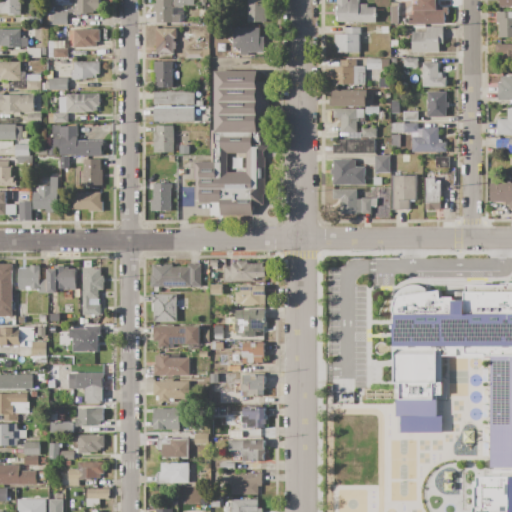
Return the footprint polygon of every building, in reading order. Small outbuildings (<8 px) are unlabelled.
[(0,0),(21,0),(21,16),(8,16),(8,14),(0,14),(0,0)] [(74,0),(99,0),(99,9),(95,9),(95,12),(94,12),(94,14),(74,14),(74,0)] [(156,0),(194,0),(194,6),(183,6),(183,23),(156,23),(156,13),(153,13),(153,3),(156,3),(156,0)] [(248,0),(264,0),(264,11),(267,11),(267,23),(248,23),(248,0)] [(338,23),(337,0),(360,0),(360,4),(368,4),(368,8),(376,8),(376,22),(338,23)] [(410,24),(410,20),(411,20),(411,15),(414,15),(414,4),(419,4),(419,0),(437,0),(437,7),(448,7),(448,15),(444,15),(444,24),(410,24)] [(511,0),(511,7),(499,8),(499,0),(511,0)] [(67,12),(68,25),(54,25),(54,13),(67,12)] [(511,38),(500,38),(499,23),(497,23),(497,12),(511,12),(511,38)] [(73,15),(99,15),(99,27),(73,27),(73,15)] [(412,52),(411,33),(426,32),(426,27),(443,27),(443,44),(440,44),(440,52),(412,52)] [(156,29),(177,28),(177,39),(173,39),(173,42),(176,42),(176,49),(174,49),(174,54),(156,54),(156,29)] [(233,28),(259,28),(259,37),(264,37),(263,53),(249,53),(249,55),(240,55),(240,48),(233,48),(233,28)] [(337,52),(337,46),(334,46),(334,34),(345,34),(345,28),(360,28),(360,52),(337,52)] [(0,29),(26,29),(26,47),(0,47),(0,29)] [(74,30),(99,30),(99,41),(96,41),(96,46),(87,46),(87,48),(74,48),(74,30)] [(68,48),(68,59),(53,59),(53,58),(48,58),(48,41),(65,41),(65,48),(68,48)] [(511,44),(511,57),(497,57),(496,44),(511,44)] [(41,58),(27,58),(27,48),(40,48),(41,58)] [(185,51),(202,51),(203,59),(185,59),(185,51)] [(403,58),(417,58),(417,68),(403,68),(403,58)] [(379,59),(389,59),(389,69),(379,69),(379,59)] [(0,62),(21,62),(21,72),(25,72),(25,75),(40,74),(40,81),(41,81),(41,90),(27,90),(27,87),(25,87),(25,89),(13,89),(13,81),(8,81),(8,79),(0,79),(0,62)] [(74,62),(99,62),(99,74),(96,74),(96,78),(86,78),(86,80),(72,80),(72,77),(71,77),(71,71),(74,71),(74,62)] [(154,62),(172,62),(172,88),(157,88),(156,77),(155,77),(155,72),(154,72),(154,62)] [(422,63),(438,63),(438,78),(446,78),(446,87),(422,87),(422,78),(421,79),(420,75),(422,75),(422,63)] [(333,67),(365,67),(365,85),(333,85),(333,80),(330,80),(330,73),(333,73),(333,67)] [(215,71),(258,71),(258,82),(268,82),(268,147),(263,152),(263,157),(265,157),(265,195),(263,195),(263,205),(253,205),(253,215),(221,215),(220,202),(196,202),(196,179),(194,179),(194,162),(212,162),(211,131),(215,131),(215,71)] [(501,77),(511,76),(511,103),(509,103),(509,100),(498,101),(497,83),(501,83),(501,77)] [(67,78),(67,90),(49,90),(49,78),(67,78)] [(333,90),(366,90),(366,106),(330,106),(330,98),(333,99),(333,90)] [(154,106),(154,92),(166,92),(166,91),(171,91),(171,92),(193,92),(193,105),(154,106)] [(427,92),(447,92),(446,102),(449,102),(448,108),(446,107),(446,117),(426,117),(426,112),(427,113),(427,92)] [(66,95),(99,94),(99,106),(96,106),(96,112),(86,112),(86,113),(66,113),(66,95)] [(34,95),(34,113),(8,113),(8,111),(0,111),(0,95),(1,95),(34,95)] [(154,107),(194,107),(194,122),(154,122),(154,107)] [(332,108),(357,109),(363,110),(363,118),(357,118),(357,133),(340,133),(341,118),(332,118),(332,108)] [(511,108),(511,135),(496,135),(496,119),(507,119),(507,108),(511,108)] [(403,112),(417,112),(417,120),(403,120),(403,112)] [(28,113),(41,113),(41,123),(28,123),(28,113)] [(67,114),(67,123),(55,123),(55,114),(67,114)] [(412,152),(412,138),(411,138),(411,133),(393,133),(393,123),(417,123),(417,129),(422,129),(422,128),(439,128),(439,136),(438,136),(438,143),(447,143),(447,152),(412,152)] [(0,124),(17,124),(17,126),(22,126),(22,140),(17,140),(17,141),(0,141),(0,124)] [(102,155),(98,155),(98,156),(75,156),(75,155),(60,155),(60,134),(52,134),(52,126),(77,127),(77,140),(102,141),(102,155)] [(173,126),(174,152),(154,153),(153,132),(156,132),(156,127),(173,126)] [(361,128),(377,128),(377,138),(361,138),(361,128)] [(340,139),(375,140),(375,153),(333,153),(333,144),(340,144),(340,139)] [(511,139),(511,153),(496,153),(496,139),(511,139)] [(15,145),(29,145),(29,156),(15,156),(15,145)] [(180,146),(189,146),(189,155),(179,154),(180,146)] [(17,156),(32,156),(32,170),(25,170),(25,163),(17,163),(17,156)] [(374,156),(390,156),(390,173),(374,173),(374,156)] [(435,157),(449,157),(449,168),(435,168),(435,157)] [(84,185),(84,160),(100,160),(100,170),(103,170),(103,185),(84,185)] [(333,185),(333,175),(330,175),(330,169),(333,169),(333,160),(355,160),(355,167),(365,167),(365,185),(333,185)] [(0,186),(0,161),(8,161),(8,167),(11,167),(11,178),(13,178),(13,181),(16,181),(16,186),(0,186)] [(392,176),(417,176),(417,202),(411,202),(411,210),(392,210),(392,176)] [(373,178),(381,177),(381,185),(373,185),(373,178)] [(425,178),(435,178),(435,183),(440,183),(440,209),(425,209),(425,178)] [(153,184),(171,183),(172,188),(171,188),(171,211),(150,211),(150,200),(153,200),(153,184)] [(490,184),(511,183),(511,209),(508,210),(508,205),(505,205),(505,202),(490,202),(490,184)] [(33,192),(37,192),(37,186),(52,186),(52,192),(58,192),(58,212),(46,212),(46,209),(33,209),(33,192)] [(333,190),(357,190),(357,199),(361,199),(361,198),(377,198),(377,206),(371,206),(371,214),(333,214),(333,190)] [(0,214),(14,215),(14,203),(11,203),(11,191),(0,191),(0,214)] [(72,209),(72,192),(100,193),(100,202),(103,202),(103,212),(88,212),(88,209),(72,209)] [(19,202),(32,202),(31,221),(19,221),(19,202)] [(224,281),(224,266),(231,266),(231,264),(237,264),(237,262),(247,262),(247,264),(257,264),(257,263),(262,263),(262,267),(265,267),(265,278),(253,278),(253,281),(224,281)] [(0,264),(12,264),(12,316),(0,316),(0,264)] [(151,286),(151,275),(152,275),(153,264),(173,264),(173,267),(187,267),(187,264),(201,265),(201,287),(151,286)] [(39,265),(39,279),(39,290),(19,290),(19,269),(27,269),(27,267),(30,267),(30,265),(39,265)] [(57,266),(64,266),(64,267),(68,267),(68,269),(75,269),(75,289),(56,289),(57,270),(57,266)] [(82,268),(101,268),(101,276),(104,276),(104,290),(99,290),(99,300),(90,300),(90,305),(101,305),(101,315),(82,315),(82,268)] [(47,293),(47,279),(47,270),(57,270),(56,289),(56,293),(47,293)] [(39,290),(39,279),(47,279),(47,293),(39,293),(39,290)] [(511,468),(511,284),(464,285),(464,299),(441,299),(441,291),(424,291),(424,286),(394,286),(394,417),(400,417),(400,433),(442,433),(442,415),(436,415),(436,395),(442,395),(441,357),(489,357),(489,468),(511,468)] [(211,285),(222,285),(222,295),(211,295),(211,285)] [(241,286),(265,286),(265,305),(262,305),(262,306),(242,306),(242,303),(236,303),(236,292),(241,292),(241,286)] [(152,295),(176,294),(176,297),(177,297),(177,300),(176,300),(176,307),(178,307),(178,312),(176,312),(176,315),(178,315),(178,319),(176,319),(176,322),(154,322),(154,320),(152,320),(152,315),(154,315),(153,304),(152,304),(152,295)] [(263,322),(266,322),(266,327),(264,327),(264,331),(255,331),(255,338),(242,338),(242,335),(236,335),(236,332),(235,332),(235,324),(236,324),(236,319),(237,319),(237,310),(265,310),(265,320),(263,320),(263,322)] [(51,322),(51,314),(59,314),(59,322),(51,322)] [(154,326),(167,326),(167,325),(173,325),(173,326),(200,326),(200,344),(174,344),(174,348),(159,348),(159,341),(154,341),(154,326)] [(214,325),(223,325),(223,334),(214,334),(214,325)] [(69,329),(86,329),(86,326),(101,326),(101,335),(98,335),(98,352),(73,352),(73,339),(69,339),(69,329)] [(0,346),(0,334),(2,334),(2,327),(14,327),(14,333),(20,333),(20,328),(34,328),(34,341),(24,341),(24,346),(0,346)] [(38,336),(38,327),(46,327),(46,336),(38,336)] [(45,342),(31,342),(31,356),(45,356),(45,342)] [(244,343),(265,343),(265,359),(263,359),(263,365),(242,365),(242,357),(241,357),(241,350),(244,350),(244,343)] [(154,376),(154,364),(155,364),(155,355),(158,355),(158,354),(170,354),(170,358),(190,358),(189,376),(172,376),(172,378),(167,378),(168,376),(154,376)] [(103,373),(103,405),(85,405),(85,389),(68,389),(68,379),(75,379),(75,373),(103,373)] [(0,375),(32,375),(32,390),(0,390),(0,375)] [(244,375),(265,375),(265,387),(264,387),(264,396),(259,396),(259,395),(247,395),(247,396),(242,396),(243,390),(241,390),(241,383),(243,383),(244,375)] [(153,381),(167,381),(167,379),(172,379),(172,381),(189,381),(189,403),(159,404),(159,396),(154,396),(153,381)] [(0,394),(30,394),(30,414),(15,414),(15,422),(3,422),(3,414),(0,414),(0,394)] [(244,408),(265,408),(265,415),(266,415),(266,424),(263,424),(263,428),(247,428),(247,424),(243,424),(241,421),(241,416),(244,416),(244,408)] [(103,409),(103,421),(100,421),(100,426),(85,425),(85,428),(75,428),(75,418),(78,418),(78,409),(103,409)] [(154,409),(179,409),(179,429),(154,430),(154,409)] [(50,422),(73,422),(73,433),(50,433),(50,422)] [(0,423),(17,423),(17,430),(19,430),(19,431),(26,431),(26,438),(19,438),(19,440),(17,440),(17,446),(0,446),(0,423)] [(194,434),(208,434),(208,445),(194,445),(194,434)] [(103,435),(103,448),(100,448),(100,451),(90,451),(90,453),(78,453),(78,435),(103,435)] [(158,438),(173,438),(173,439),(189,439),(189,459),(162,459),(162,449),(158,449),(158,438)] [(228,440),(265,440),(265,454),(263,454),(263,461),(255,461),(255,460),(247,460),(247,461),(240,461),(240,457),(229,457),(229,450),(228,440)] [(24,455),(24,442),(39,442),(39,455),(24,455)] [(58,444),(49,443),(48,459),(64,459),(65,451),(58,451),(58,444)] [(60,451),(74,451),(74,460),(60,460),(60,451)] [(24,465),(24,457),(38,456),(38,465),(24,465)] [(103,462),(103,479),(79,479),(79,487),(69,487),(69,470),(78,470),(78,462),(103,462)] [(188,463),(188,483),(157,483),(157,472),(161,472),(161,463),(188,463)] [(0,465),(20,465),(20,468),(32,467),(32,471),(37,471),(37,484),(0,484),(0,465)] [(231,474),(246,474),(246,473),(262,473),(262,486),(256,486),(256,495),(231,495),(231,474)] [(511,511),(511,476),(473,477),(473,511),(511,511)] [(87,489),(110,489),(110,499),(99,499),(99,507),(86,507),(86,499),(87,499),(87,489)] [(199,501),(202,496),(208,500),(204,505),(199,501)] [(49,511),(49,499),(63,499),(63,511),(49,511)] [(45,500),(45,511),(17,511),(17,500),(45,500)] [(231,511),(231,500),(258,500),(258,508),(261,508),(261,511),(231,511)]
